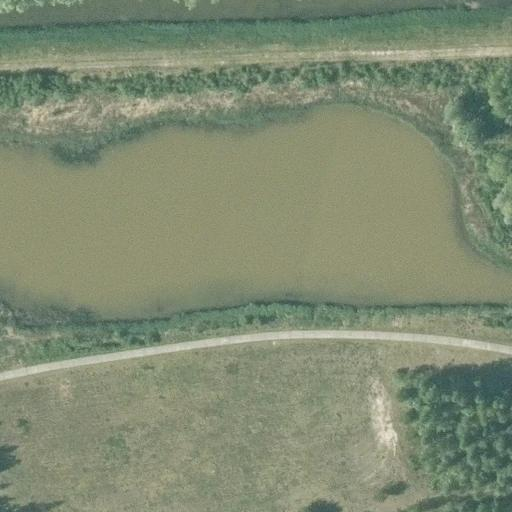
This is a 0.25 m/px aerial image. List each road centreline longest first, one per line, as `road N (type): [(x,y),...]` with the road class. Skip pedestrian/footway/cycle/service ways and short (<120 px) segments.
road 1 (track): [(0,70),(511,49)]
road 2 (track): [(345,511),(511,491)]
